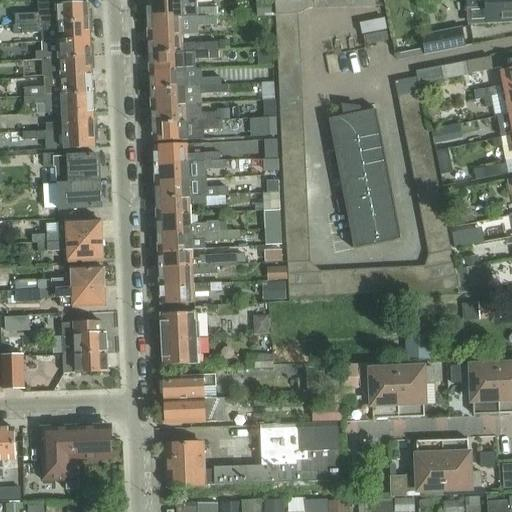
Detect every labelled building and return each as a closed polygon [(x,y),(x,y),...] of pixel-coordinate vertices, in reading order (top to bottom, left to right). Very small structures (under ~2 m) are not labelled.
[(197,10),(196,0),(158,0),(159,2),(147,2),(147,20),(218,17),(217,9),(197,10)] [(309,10),(308,0),(274,0),(276,21),(299,20),(299,16),(309,10)] [(319,10),(318,0),(308,0),(309,10),(319,10)] [(330,9),(329,0),(318,0),(319,10),(330,9)] [(341,9),(340,0),(329,0),(330,9),(341,9)] [(353,9),(352,0),(340,0),(341,9),(353,9)] [(364,8),(363,0),(352,0),(353,9),(364,8)] [(376,8),(375,0),(363,0),(364,8),(376,8)] [(511,0),(467,0),(468,9),(469,25),(487,25),(511,23),(511,0)] [(92,22),(91,12),(89,11),(89,4),(58,6),(57,1),(38,2),(39,17),(22,18),(22,26),(92,22)] [(259,5),(259,15),(272,15),(272,4),(259,5)] [(182,36),(199,36),(198,26),(218,25),(218,17),(147,20),(148,38),(182,36)] [(299,31),(299,20),(276,21),(276,32),(299,31)] [(92,34),(92,22),(22,26),(23,34),(42,34),(42,43),(91,41),(90,34),(92,34)] [(465,47),(461,30),(422,37),(424,50),(401,55),(398,41),(392,42),(395,60),(398,62),(425,56),(425,55),(465,47)] [(300,43),(299,31),(276,32),(277,44),(300,43)] [(219,52),(218,44),(183,46),(182,36),(148,38),(149,55),(219,52)] [(93,59),(93,48),(91,48),(91,41),(42,43),(43,53),(36,53),(37,61),(93,59)] [(300,54),(300,43),(277,44),(278,55),(300,54)] [(184,71),(184,62),(219,60),(219,52),(149,55),(150,73),(184,71)] [(301,66),(300,54),(278,55),(278,67),(301,66)] [(419,86),(493,71),(490,58),(416,73),(418,79),(419,86)] [(92,77),(92,70),(94,70),(93,59),(37,61),(24,62),(24,70),(60,68),(60,78),(92,77)] [(301,78),(301,66),(278,67),(279,79),(301,78)] [(184,71),(150,73),(151,90),(222,87),(221,79),(202,80),(202,71),(184,71)] [(511,71),(502,73),(506,95),(511,93),(511,71)] [(95,94),(95,84),(93,84),(92,77),(60,78),(44,79),(44,88),(24,89),(25,98),(34,97),(95,94)] [(302,89),(301,78),(279,79),(279,90),(302,89)] [(418,79),(396,83),(398,97),(420,92),(419,86),(418,79)] [(274,85),(261,85),(262,98),(275,98),(274,85)] [(222,87),(151,90),(152,107),(186,106),(202,105),(202,96),(229,95),(229,87),(222,87)] [(303,101),(302,89),(279,90),(280,102),(303,101)] [(492,89),(474,93),(475,101),(483,99),(494,97),(492,89)] [(422,104),(420,92),(398,97),(400,108),(422,104)] [(494,97),(483,99),(485,111),(493,109),(495,119),(498,119),(510,116),(511,115),(511,93),(506,95),(494,97)] [(96,106),(95,94),(34,97),(34,105),(44,105),(45,115),(62,114),(94,112),(94,106),(96,106)] [(34,97),(25,98),(25,105),(34,105),(34,97)] [(303,112),(303,101),(280,102),(280,113),(303,112)] [(425,115),(424,111),(422,104),(400,108),(403,119),(425,115)] [(152,125),(216,122),(216,114),(186,115),(186,106),(152,107),(152,125)] [(401,241),(376,111),(330,121),(355,251),(401,241)] [(97,130),(96,119),(94,119),(94,112),(62,114),(63,124),(36,126),(36,133),(97,130)] [(229,112),(217,112),(217,122),(222,122),(223,122),(229,122),(229,112)] [(304,124),(303,112),(280,113),(281,125),(304,124)] [(427,126),(425,115),(403,119),(405,131),(427,126)] [(511,115),(510,116),(498,119),(501,131),(502,140),(511,137),(511,115)] [(276,120),(259,120),(260,138),(277,137),(276,120)] [(204,141),(204,131),(217,130),(217,131),(223,130),(222,122),(217,122),(216,122),(152,125),(153,143),(204,141)] [(304,136),(304,124),(281,125),(281,137),(304,136)] [(429,138),(428,132),(427,126),(405,131),(407,142),(429,138)] [(444,129),(433,131),(435,142),(446,140),(444,129)] [(97,130),(36,133),(16,134),(16,142),(24,142),(46,141),(47,152),(96,149),(95,142),(97,142),(97,130)] [(305,147),(304,136),(281,137),(282,148),(305,147)] [(511,137),(502,140),(504,147),(507,165),(509,175),(511,174),(511,137)] [(431,149),(429,139),(429,138),(407,142),(409,153),(431,149)] [(502,140),(492,142),(494,149),(504,147),(502,140)] [(188,156),(188,146),(154,147),(154,154),(154,165),(220,162),(220,154),(188,156)] [(305,159),(305,147),(282,148),(283,160),(305,159)] [(433,161),(431,149),(409,153),(411,165),(433,161)] [(453,174),(448,150),(436,153),(441,176),(453,174)] [(99,183),(98,157),(54,159),(54,155),(43,156),(44,169),(57,169),(57,185),(99,183)] [(306,170),(305,159),(283,160),(283,171),(306,170)] [(279,172),(279,161),(265,162),(265,173),(279,172)] [(436,172),(433,161),(411,165),(414,176),(436,172)] [(220,162),(154,165),(155,183),(205,181),(205,171),(225,170),(225,162),(220,162)] [(507,165),(474,171),(476,182),(509,175),(507,165)] [(306,182),(306,170),(283,171),(284,183),(306,182)] [(438,183),(436,172),(414,176),(416,188),(438,183)] [(265,180),(266,195),(280,195),(279,180),(265,180)] [(205,181),(155,183),(156,201),(217,198),(226,197),(225,187),(216,188),(216,189),(206,190),(205,181)] [(307,193),(306,182),(284,183),(284,194),(307,193)] [(101,209),(99,183),(57,185),(59,211),(101,209)] [(440,195),(438,183),(416,188),(418,199),(440,195)] [(307,205),(307,193),(284,194),(285,206),(307,205)] [(442,206),(440,195),(418,199),(420,210),(442,206)] [(191,216),(190,207),(217,205),(217,198),(156,201),(157,218),(191,216)] [(308,217),(307,205),(285,206),(285,218),(308,217)] [(445,218),(442,206),(420,210),(422,222),(445,218)] [(227,232),(226,223),(218,223),(218,224),(191,226),(191,216),(157,218),(158,236),(227,232)] [(308,228),(308,217),(285,218),(286,229),(308,228)] [(269,230),(281,230),(282,230),(281,218),(269,218),(269,230)] [(447,229),(445,218),(422,222),(425,233),(447,229)] [(102,242),(101,223),(47,225),(47,244),(102,242)] [(309,240),(308,228),(286,229),(286,241),(309,240)] [(449,240),(447,229),(425,233),(427,245),(449,240)] [(472,246),(469,229),(453,232),(456,249),(472,246)] [(281,244),(281,230),(269,230),(265,230),(265,245),(281,244)] [(192,251),(192,242),(237,240),(236,232),(227,232),(158,236),(158,252),(192,251)] [(309,251),(309,240),(286,241),(287,252),(309,251)] [(451,252),(449,240),(427,245),(429,256),(451,252)] [(103,261),(102,242),(47,244),(38,245),(38,253),(68,252),(68,263),(103,261)] [(192,251),(158,252),(159,270),(218,268),(238,266),(237,264),(237,256),(216,257),(216,259),(193,260),(192,251)] [(281,251),(273,252),(273,265),(282,264),(281,251)] [(310,263),(309,251),(287,252),(288,264),(310,263)] [(459,291),(455,272),(451,252),(429,256),(425,268),(426,292),(459,291)] [(322,298),(321,273),(310,263),(288,264),(289,299),(322,298)] [(194,286),(194,277),(218,276),(218,268),(159,271),(160,287),(194,286)] [(415,293),(413,268),(402,269),(403,293),(415,293)] [(426,292),(425,268),(413,268),(415,293),(426,292)] [(479,286),(475,268),(458,271),(461,290),(479,286)] [(105,289),(104,269),(71,271),(72,281),(41,282),(41,281),(15,282),(16,292),(52,290),(105,289)] [(403,293),(402,269),(390,270),(392,294),(403,293)] [(380,295),(379,270),(367,271),(368,295),(380,295)] [(392,294),(390,270),(379,270),(380,295),(392,294)] [(357,296),(356,271),(344,272),(345,296),(357,296)] [(368,295),(367,271),(356,271),(357,296),(368,295)] [(345,296),(344,272),(332,273),(334,297),(345,296)] [(334,297),(332,273),(321,273),(322,298),(334,297)] [(195,304),(195,294),(211,293),(210,285),(194,286),(160,287),(161,306),(195,304)] [(222,285),(210,285),(211,293),(222,293),(222,285)] [(105,306),(105,289),(52,290),(53,299),(72,298),(72,308),(73,308),(105,306)] [(500,319),(500,303),(464,305),(465,321),(500,319)] [(199,340),(198,314),(162,316),(163,342),(199,340)] [(254,319),(255,337),(269,337),(268,318),(254,319)] [(28,323),(5,323),(5,335),(28,334),(28,323)] [(107,355),(106,335),(102,335),(102,323),(62,325),(63,356),(107,355)] [(200,366),(199,340),(163,342),(164,367),(200,366)] [(430,340),(429,340),(397,341),(397,354),(409,354),(409,362),(431,362),(430,340)] [(108,373),(107,355),(63,356),(64,375),(108,373)] [(24,390),(23,356),(2,356),(3,391),(24,390)] [(273,369),(273,356),(248,357),(248,370),(273,369)] [(399,420),(397,371),(397,364),(360,366),(361,388),(372,387),(373,421),(399,420)] [(511,415),(511,365),(498,367),(500,415),(511,415)] [(355,387),(354,367),(342,367),(343,387),(355,387)] [(500,415),(498,367),(461,368),(462,383),(472,383),(474,417),(500,415)] [(339,368),(306,369),(307,381),(322,380),(323,395),(340,394),(339,368)] [(425,419),(424,385),(434,384),(433,369),(397,371),(399,420),(425,419)] [(204,401),(203,389),(215,388),(215,377),(164,379),(166,403),(204,401)] [(327,406),(312,406),(313,424),(342,423),(341,397),(327,397),(327,406)] [(217,423),(217,412),(204,412),(204,401),(166,403),(167,425),(217,423)] [(230,414),(230,425),(254,424),(254,413),(230,414)] [(341,487),(338,424),(260,427),(262,467),(214,469),(214,471),(203,472),(203,487),(280,485),(330,482),(330,487),(341,487)] [(111,460),(111,443),(110,427),(41,429),(42,482),(66,481),(67,491),(79,491),(79,461),(111,460)] [(15,461),(14,430),(0,430),(0,478),(1,479),(5,478),(4,462),(15,461)] [(470,474),(468,441),(443,442),(445,491),(481,489),(480,474),(470,474)] [(445,491),(443,442),(417,443),(418,477),(407,477),(408,492),(445,491)] [(202,444),(168,446),(168,460),(169,471),(169,474),(169,488),(203,487),(203,472),(202,444)] [(494,454),(481,455),(482,470),(495,469),(494,454)] [(0,489),(0,496),(0,499),(23,498),(22,489),(0,489)] [(304,511),(304,499),(288,500),(287,511),(304,511)] [(414,511),(414,499),(413,499),(394,500),(394,511),(414,511)] [(392,511),(392,500),(390,500),(372,501),(372,511),(392,511)] [(223,502),(223,511),(241,511),(241,501),(223,502)] [(242,511),(261,511),(260,501),(241,502),(242,511)] [(327,511),(327,501),(305,502),(305,511),(327,511)] [(281,511),(282,502),(279,502),(262,502),(262,511),(281,511)] [(348,511),(349,509),(349,502),(329,502),(328,511),(348,511)] [(508,511),(507,504),(507,502),(487,503),(487,511),(508,511)] [(88,511),(88,503),(68,503),(68,511),(88,511)] [(463,511),(463,503),(444,504),(444,511),(463,511)]
